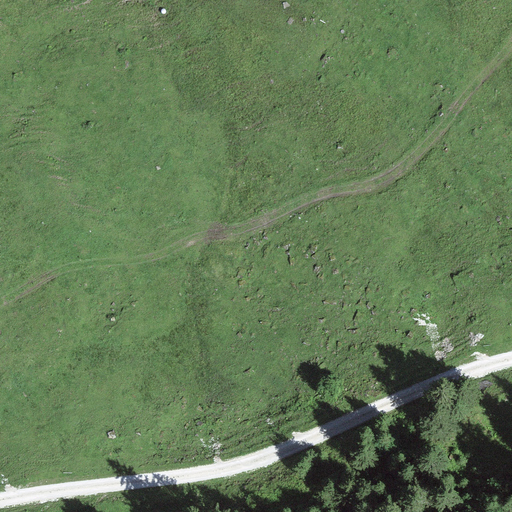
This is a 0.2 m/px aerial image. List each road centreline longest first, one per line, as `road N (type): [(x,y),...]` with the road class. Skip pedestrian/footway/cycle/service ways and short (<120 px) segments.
road 1 (track): [(0,306),(59,270),(176,253),(387,184),(511,45)]
road 2 (track): [(511,369),(461,377),(207,470),(0,505)]
